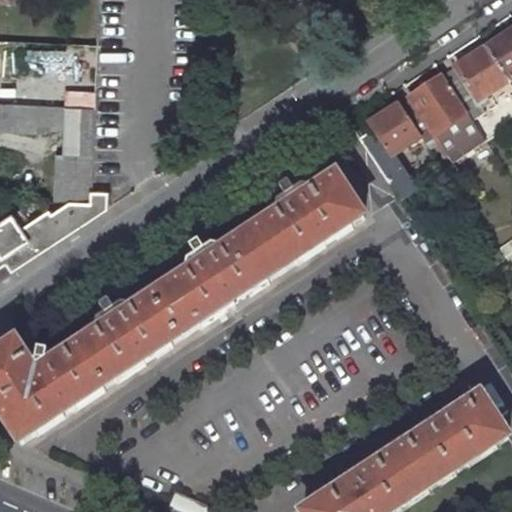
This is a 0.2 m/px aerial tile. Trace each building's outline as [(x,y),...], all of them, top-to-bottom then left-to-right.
[(511,32),(487,49),(510,83),(511,82),(511,32)] [(98,45),(82,45),(77,84),(4,81),(3,103),(96,108),(97,85),(98,45)] [(487,49),(444,77),(469,115),(473,122),(486,113),(480,103),(510,83),(487,49)] [(469,115),(444,77),(410,100),(426,123),(435,137),(469,115)] [(3,103),(0,103),(0,131),(46,134),(48,129),(65,132),(65,155),(94,156),(96,108),(3,103)] [(377,133),(362,143),(401,202),(418,191),(395,157),(423,139),(416,130),(400,106),(371,125),(377,133)] [(469,115),(435,137),(439,142),(453,162),(486,141),(473,122),(469,115)] [(435,137),(426,123),(416,130),(423,139),(429,149),(439,142),(435,137)] [(56,154),(56,202),(70,202),(91,203),(91,190),(94,156),(65,155),(56,154)] [(17,342),(0,353),(0,412),(21,445),(36,435),(38,437),(66,419),(65,417),(76,409),(77,412),(106,392),(105,390),(117,382),(119,385),(147,366),(143,359),(153,352),(157,359),(174,348),(173,346),(200,328),(201,330),(237,307),(232,301),(247,291),(251,298),(271,285),(269,282),(297,264),(299,266),(327,248),(323,241),(333,234),(337,241),(354,230),(353,227),(366,219),(338,177),(327,184),(325,182),(314,190),(315,192),(312,194),(309,190),(304,189),(296,194),(286,179),(278,185),(287,200),(280,205),(279,210),(281,214),(278,216),(277,214),(267,221),(268,223),(235,245),(233,243),(222,250),(223,252),(190,274),(189,272),(179,279),(180,281),(147,303),(145,301),(134,308),(135,310),(132,312),(129,308),(124,307),(116,312),(106,298),(98,303),(107,318),(100,323),(99,328),(101,333),(98,335),(97,332),(85,340),(87,342),(66,355),(65,353),(55,360),(56,362),(48,367),(48,366),(50,354),(50,352),(50,351),(50,349),(49,348),(45,341),(36,347),(32,364),(17,342)] [(12,214),(0,221),(0,279),(108,209),(109,191),(91,190),(91,203),(70,202),(52,214),(49,209),(21,227),(12,214)] [(306,511),(305,511),(397,511),(399,510),(400,511),(401,511),(430,493),(429,491),(441,483),(442,486),(457,476),(455,474),(468,466),(469,468),(498,449),(497,447),(506,441),(509,438),(483,396),(472,403),(470,401),(458,409),(459,411),(424,434),(423,432),(411,440),(413,442),(379,464),(378,462),(366,470),(367,472),(335,493),(334,490),(304,510),(306,511)] [(176,492),(169,509),(176,511),(211,511),(213,508),(176,492)]
